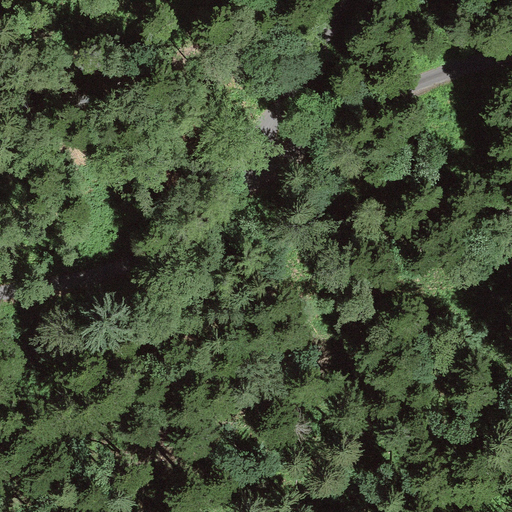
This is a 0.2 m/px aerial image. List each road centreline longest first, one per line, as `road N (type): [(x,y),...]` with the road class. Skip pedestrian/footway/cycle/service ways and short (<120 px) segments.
road 1 (unclassified): [(238,193),(388,93),(456,68),(511,59)]
road 2 (unclassified): [(0,296),(135,265),(176,244),(238,193)]
road 3 (unclassified): [(238,193),(350,0)]
